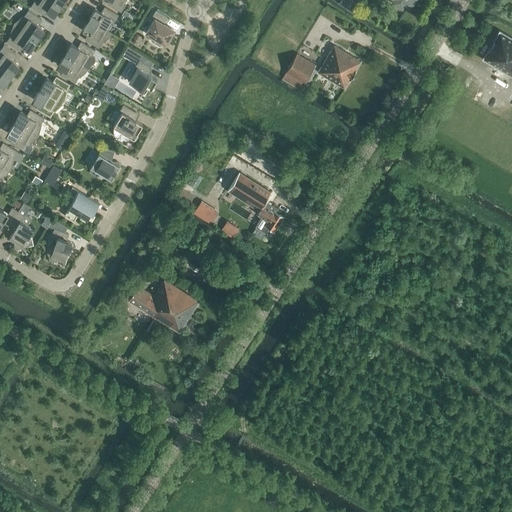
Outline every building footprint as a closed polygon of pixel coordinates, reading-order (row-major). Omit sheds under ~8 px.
[(31,6),(43,14),(44,15),(44,14),(43,13),(46,8),(54,13),(61,3),(56,0),(38,0),(37,2),(35,0),(31,6)] [(111,0),(109,4),(108,3),(108,4),(121,12),(125,6),(123,4),(125,0),(111,0)] [(352,0),(341,0),(339,4),(351,11),(356,2),(352,0)] [(107,8),(103,13),(95,9),(89,19),(106,30),(107,30),(113,20),(115,21),(119,15),(106,7),(106,8),(107,8)] [(15,24),(14,23),(37,39),(44,29),(36,23),(40,19),(41,19),(29,10),(25,16),(15,24)] [(164,24),(167,18),(156,11),(151,18),(154,20),(147,32),(153,36),(151,39),(152,41),(160,46),(162,45),(164,42),(166,44),(168,40),(169,40),(170,39),(171,39),(171,38),(172,37),(172,36),(172,35),(172,34),(174,30),(164,24)] [(112,34),(113,33),(107,30),(106,30),(89,19),(82,30),(91,35),(87,40),(86,39),(86,40),(99,48),(103,41),(111,33),(112,34)] [(15,24),(11,35),(7,41),(19,50),(19,49),(18,49),(22,44),(29,49),(37,39),(14,23),(15,24)] [(511,77),(511,37),(499,30),(482,59),(511,77)] [(92,56),(95,50),(82,42),(82,43),(83,43),(80,48),(72,44),(65,54),(83,65),(88,68),(89,68),(95,58),(92,56)] [(16,54),(4,45),(0,50),(0,51),(2,53),(0,54),(0,65),(11,74),(19,64),(11,59),(15,54),(16,55),(16,54)] [(318,72),(345,88),(361,61),(334,45),(318,72)] [(297,53),(282,79),(301,90),(316,65),(297,53)] [(62,75),(75,83),(79,77),(88,68),(89,69),(89,68),(88,68),(83,65),(65,54),(59,65),(67,70),(64,75),(63,74),(62,75)] [(151,66),(139,59),(135,66),(137,67),(129,81),(139,86),(138,87),(138,88),(138,89),(138,90),(138,91),(139,91),(139,92),(140,93),(141,93),(142,93),(143,93),(144,93),(145,93),(146,92),(149,88),(151,89),(157,80),(150,76),(151,75),(147,73),(151,66)] [(0,81),(3,84),(11,74),(0,65),(0,81)] [(64,103),(63,102),(67,90),(70,84),(58,77),(57,77),(58,78),(55,83),(47,78),(40,89),(64,103)] [(102,86),(96,97),(103,101),(109,90),(102,86)] [(63,103),(64,103),(40,89),(34,99),(42,104),(39,109),(38,109),(51,117),(54,111),(63,103)] [(143,124),(132,118),(136,112),(124,104),(119,111),(122,112),(113,126),(114,127),(114,128),(114,129),(113,130),(113,131),(114,132),(114,133),(114,134),(115,135),(115,136),(117,137),(118,138),(122,131),(134,138),(143,124)] [(37,136),(41,124),(44,118),(32,110),(31,111),(32,111),(29,116),(21,112),(15,122),(38,137),(38,136),(37,136)] [(28,144),(37,136),(38,137),(15,122),(8,133),(16,138),(13,143),(12,142),(12,143),(28,153),(32,147),(28,144)] [(99,144),(102,139),(95,135),(92,140),(99,144)] [(66,141),(60,137),(55,145),(61,149),(66,141)] [(269,137),(258,154),(275,164),(287,172),(297,155),(269,137)] [(10,168),(13,157),(17,151),(4,143),(4,144),(5,144),(2,149),(0,148),(0,162),(11,169),(10,168)] [(100,173),(111,179),(120,166),(118,165),(118,162),(110,160),(113,150),(101,146),(99,153),(91,167),(92,167),(91,168),(91,169),(91,170),(91,171),(91,172),(92,173),(93,174),(94,174),(94,175),(95,175),(96,175),(97,175),(98,174),(99,174),(100,173)] [(41,162),(50,167),(53,162),(44,157),(41,162)] [(0,178),(1,177),(10,169),(11,170),(11,169),(0,162),(0,178)] [(54,166),(52,170),(60,175),(62,171),(54,166)] [(259,210),(265,201),(271,192),(239,172),(228,190),(231,192),(246,202),(259,210)] [(33,182),(40,186),(43,181),(36,176),(33,182)] [(99,203),(73,188),(69,195),(75,198),(65,215),(74,221),(78,214),(88,220),(92,213),(93,214),(99,203)] [(28,203),(33,195),(27,191),(25,193),(24,192),(20,198),(28,203)] [(16,200),(13,205),(19,209),(22,204),(16,200)] [(193,212),(210,223),(217,212),(199,201),(193,212)] [(278,208),(265,201),(259,210),(257,213),(262,216),(255,227),(266,233),(269,228),(275,231),(284,216),(275,212),(278,208)] [(9,239),(9,240),(10,239),(15,242),(17,248),(27,245),(26,240),(32,229),(27,225),(31,218),(25,214),(30,206),(24,202),(18,211),(11,223),(16,227),(9,239)] [(0,228),(5,220),(11,223),(18,211),(12,207),(8,214),(0,208),(0,228)] [(68,227),(53,218),(49,226),(65,232),(68,227)] [(227,221),(221,231),(233,238),(239,228),(227,221)] [(63,262),(64,263),(72,242),(66,240),(68,234),(55,228),(52,235),(58,238),(54,249),(48,252),(52,261),(58,259),(64,261),(63,262)] [(199,264),(192,259),(185,270),(192,275),(199,264)] [(210,264),(206,261),(200,271),(204,273),(210,264)] [(245,275),(240,272),(236,277),(241,280),(245,275)] [(138,285),(128,299),(156,317),(175,286),(165,280),(155,296),(138,285)] [(179,331),(199,301),(175,286),(156,317),(179,331)]
